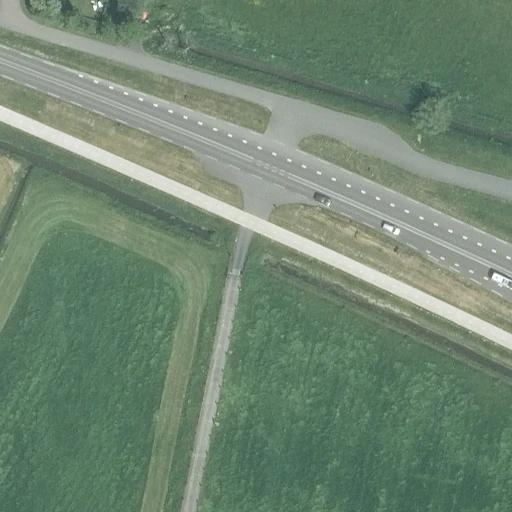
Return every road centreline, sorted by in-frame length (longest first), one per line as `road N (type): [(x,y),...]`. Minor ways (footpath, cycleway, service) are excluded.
road 1 (primary): [(511,278),(0,62)]
road 2 (unclassified): [(511,189),(411,160),(352,126),(0,19)]
